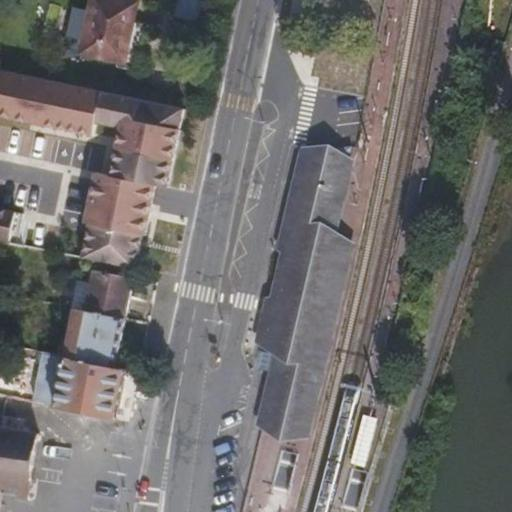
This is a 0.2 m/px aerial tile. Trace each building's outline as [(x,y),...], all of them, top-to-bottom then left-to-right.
[(124,64),(137,6),(109,0),(92,0),(90,14),(83,43),(80,55),(124,64)] [(83,43),(90,14),(73,11),(67,40),(83,43)] [(114,96),(0,72),(0,117),(105,137),(114,96)] [(197,113),(114,96),(105,137),(129,142),(122,177),(171,188),(181,190),(197,113)] [(344,233),(362,147),(357,147),(307,149),(279,259),(269,298),(267,304),(257,344),(276,354),(258,429),(265,432),(290,445),(312,441),(359,243),(344,233)] [(171,188),(122,177),(108,174),(90,261),(146,273),(153,240),(160,241),(171,188)] [(129,319),(138,280),(98,271),(95,283),(93,297),(90,311),(129,319)] [(90,311),(93,297),(95,283),(81,280),(74,308),(80,309),(90,311)] [(119,367),(129,319),(90,311),(80,309),(70,355),(119,367)] [(119,418),(129,369),(119,367),(70,355),(47,351),(38,401),(119,418)] [(32,497),(42,434),(3,428),(5,413),(0,412),(0,484),(22,489),(21,495),(32,497)]
